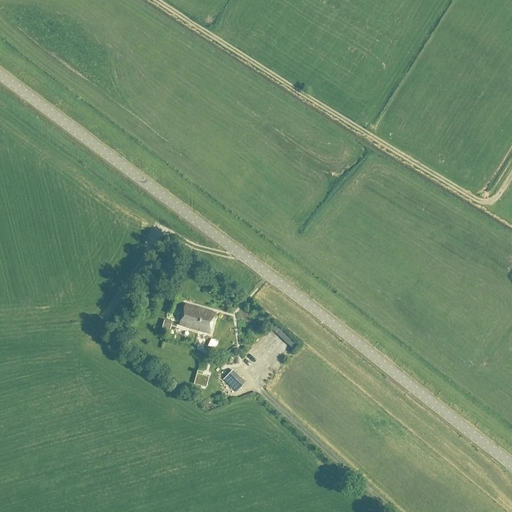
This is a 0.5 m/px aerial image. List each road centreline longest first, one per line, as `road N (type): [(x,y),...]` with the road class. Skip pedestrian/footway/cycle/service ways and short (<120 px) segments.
road 1 (tertiary): [(511,463),(0,75)]
road 2 (track): [(103,320),(162,233),(205,251),(233,248)]
